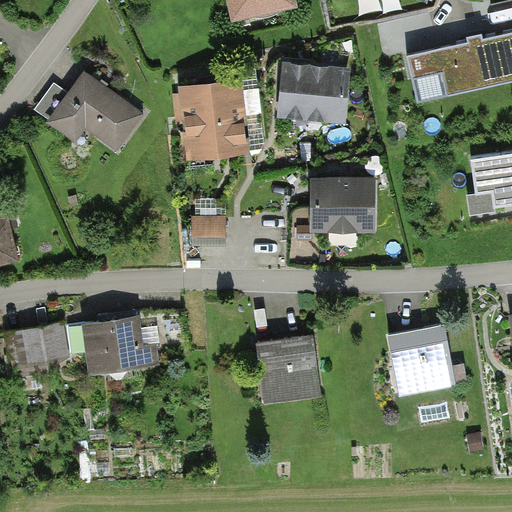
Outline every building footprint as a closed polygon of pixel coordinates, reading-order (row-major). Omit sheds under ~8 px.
[(291,0),(234,0),(237,12),(292,0),(291,0)] [(511,80),(511,31),(409,54),(414,79),(442,73),(447,95),(511,80)] [(347,70),(287,64),(283,109),(342,115),(347,70)] [(151,113),(87,66),(63,97),(53,89),(39,108),(82,139),(92,125),(124,149),(151,113)] [(237,84),(187,90),(193,149),(243,144),(237,84)] [(511,150),(471,156),(476,191),(493,189),(495,205),(511,202),(511,150)] [(372,179),(315,178),(315,224),(372,225),(372,179)] [(0,213),(0,260),(16,257),(5,213),(0,213)] [(223,217),(197,217),(197,243),(223,243),(223,217)] [(137,316),(70,326),(74,353),(90,351),(93,371),(158,362),(158,352),(191,348),(187,317),(137,316)] [(444,323),(390,333),(395,362),(405,361),(410,391),(467,381),(464,363),(452,365),(444,323)] [(54,324),(9,331),(16,375),(55,369),(53,356),(59,355),(54,324)] [(314,334),(258,341),(262,369),(270,368),(275,400),(322,394),(314,334)]
